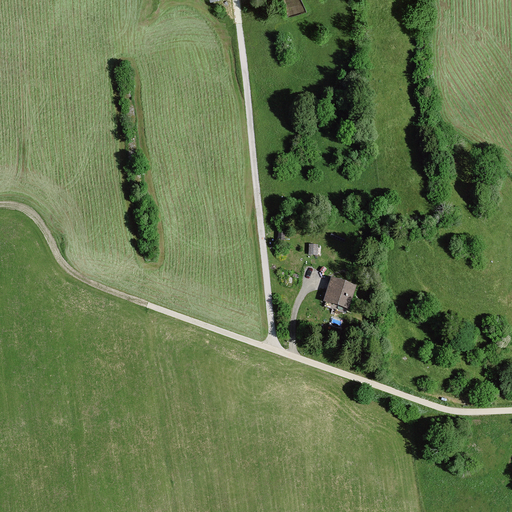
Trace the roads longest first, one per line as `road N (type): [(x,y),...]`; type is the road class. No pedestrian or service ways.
road 1 (unclassified): [(511,410),(453,411),(152,306)]
road 2 (track): [(272,348),(236,0)]
road 3 (track): [(152,306),(64,267),(37,215),(0,205)]
